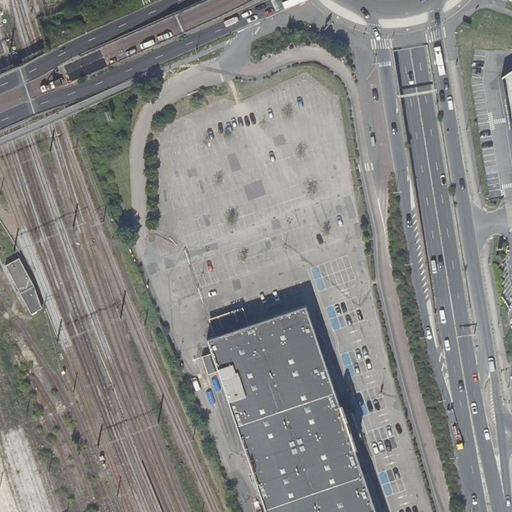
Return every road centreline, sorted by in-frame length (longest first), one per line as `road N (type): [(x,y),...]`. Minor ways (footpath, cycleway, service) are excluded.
road 1 (trunk): [(500,435),(433,0)]
road 2 (trunk): [(366,5),(381,43),(424,317),(448,400),(463,418)]
road 3 (primary): [(0,120),(288,0)]
road 4 (trunk): [(410,49),(452,319)]
road 5 (primary): [(181,0),(0,82)]
road 6 (trunk): [(500,504),(465,337),(452,319)]
